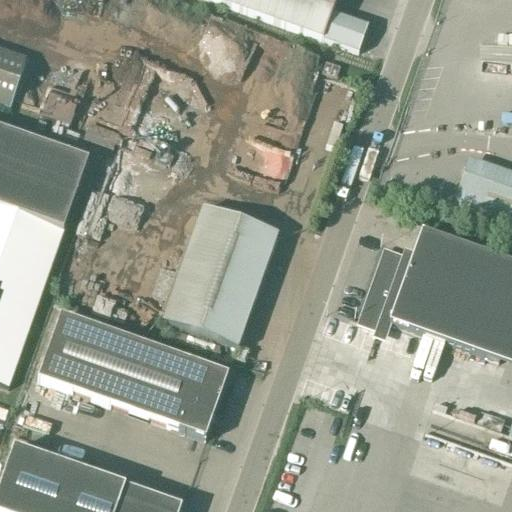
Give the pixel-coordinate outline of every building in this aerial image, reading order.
[(337,0),(194,0),(357,59),(367,32),(331,19),(337,0)] [(215,23),(211,35),(231,43),(235,31),(215,23)] [(0,110),(9,113),(27,64),(0,54),(0,110)] [(335,82),(339,72),(325,67),(321,77),(335,82)] [(0,391),(7,394),(87,167),(0,136),(0,391)] [(511,188),(465,173),(453,210),(511,230),(511,188)] [(237,355),(277,240),(201,214),(161,328),(237,355)] [(384,257),(359,329),(375,335),(379,324),(388,327),(388,328),(511,372),(511,270),(420,238),(409,268),(400,264),(400,263),(384,257)] [(227,381),(59,322),(36,387),(204,446),(227,381)] [(21,401),(17,418),(34,422),(38,405),(21,401)] [(1,487),(72,511),(177,511),(12,454),(1,487)] [(0,511),(72,511),(1,487),(0,489),(0,511)]
